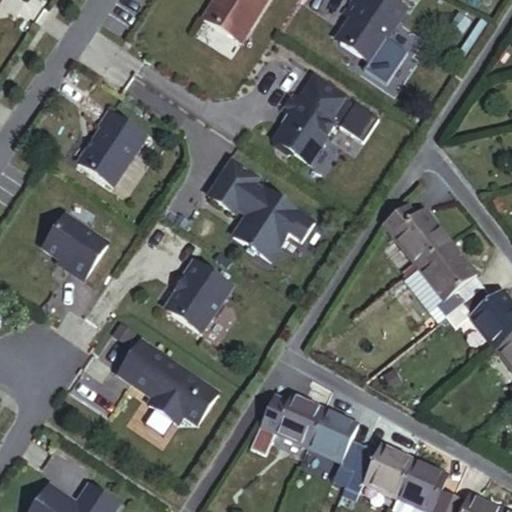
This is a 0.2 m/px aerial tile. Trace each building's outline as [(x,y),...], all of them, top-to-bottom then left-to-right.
[(236,47),(264,0),(213,0),(198,24),(236,47)] [(371,71),(407,15),(384,0),(368,0),(361,10),(354,5),(344,21),(352,26),(340,44),(341,51),(371,71)] [(132,108),(155,108),(155,66),(133,65),(132,108)] [(328,125),(342,103),(312,82),(297,105),(291,100),(280,116),(288,121),(272,145),(272,151),(284,159),(290,158),(305,168),(332,128),(328,125)] [(111,192),(144,142),(107,117),(98,131),(100,133),(76,169),(111,192)] [(296,249),(309,229),(251,190),(254,185),(228,166),(204,201),(230,220),(233,216),(247,225),(244,232),(233,233),(228,242),(244,252),(242,255),(249,259),(251,256),(267,266),(283,240),(296,249)] [(450,246),(424,214),(415,221),(406,209),(383,228),(418,271),(450,246)] [(81,283),(106,246),(63,218),(41,251),(68,270),(66,273),(81,283)] [(484,290),(475,279),(476,277),(450,246),(418,271),(402,283),(428,316),(436,309),(446,321),(484,290)] [(199,337),(231,290),(193,265),(182,280),(185,282),(168,308),(170,317),(199,337)] [(511,339),(511,306),(502,293),(492,301),(484,290),(446,321),(454,331),(470,319),(496,352),(511,339)] [(511,339),(496,352),(511,370),(511,339)] [(217,395),(139,343),(116,377),(150,401),(147,407),(176,427),(182,418),(195,427),(217,395)] [(308,450),(324,413),(291,398),(288,405),(274,399),(261,429),(276,435),(308,450)] [(351,444),(358,428),(324,413),(308,450),(342,464),(330,491),(343,497),(346,489),(364,450),(351,444)] [(266,458),(276,435),(261,429),(251,451),(266,458)] [(397,500),(414,463),(380,448),(377,455),(364,450),(346,489),(359,495),(364,485),(397,500)] [(447,511),(453,500),(440,494),(447,478),(414,463),(397,500),(391,511),(447,511)] [(112,511),(117,505),(93,489),(83,503),(76,504),(49,485),(30,511),(112,511)] [(83,503),(93,489),(88,486),(76,504),(83,503)] [(356,503),(359,495),(346,489),(343,497),(356,503)] [(498,511),(469,499),(466,506),(453,500),(447,511),(498,511)]
